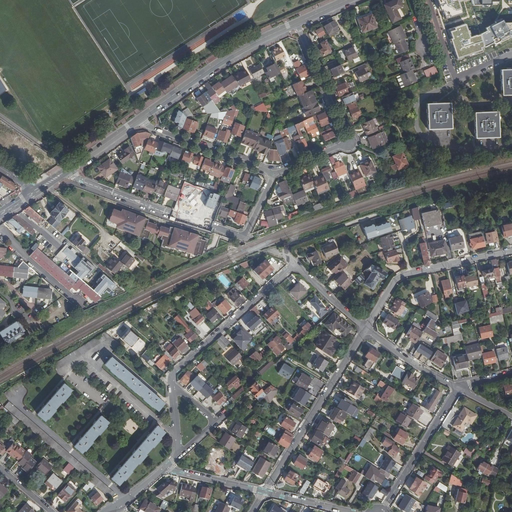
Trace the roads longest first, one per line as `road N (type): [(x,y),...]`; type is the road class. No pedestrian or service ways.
road 1 (residential): [(272,173),(239,235),(67,171)]
road 2 (residential): [(295,263),(173,372),(180,453)]
road 3 (residential): [(295,22),(348,142),(272,173)]
road 4 (residential): [(265,491),(366,327)]
road 5 (secondary): [(295,22),(141,118)]
road 6 (residential): [(511,250),(402,276),(366,327)]
road 7 (residential): [(455,80),(418,102),(416,124),(427,141),(471,150),(511,144)]
road 8 (residential): [(458,388),(382,510)]
road 9 (residential): [(272,173),(141,118)]
